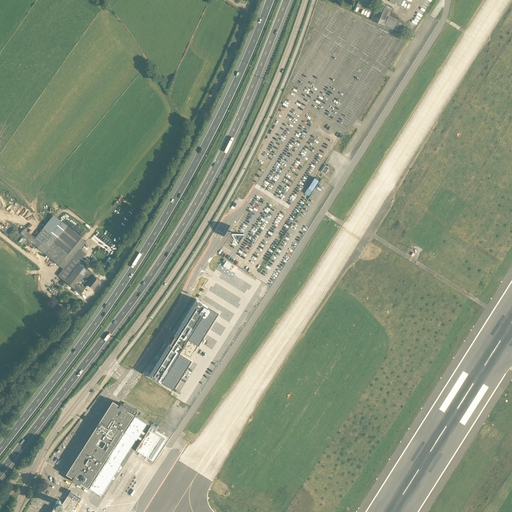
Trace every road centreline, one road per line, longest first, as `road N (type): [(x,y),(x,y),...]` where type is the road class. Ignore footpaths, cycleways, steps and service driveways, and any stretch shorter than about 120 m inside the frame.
road 1 (motorway): [(0,474),(179,231),(226,145),(286,0)]
road 2 (tertiary): [(31,474),(206,220),(273,88),(305,0)]
road 3 (motorway): [(270,0),(232,91),(149,241),(0,448)]
road 4 (unclassified): [(0,383),(128,247),(200,126),(249,14)]
